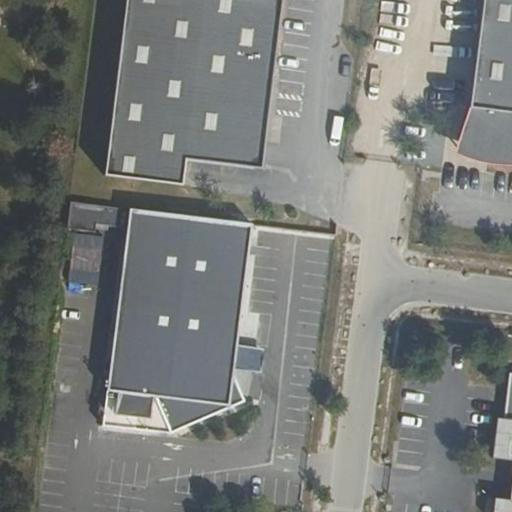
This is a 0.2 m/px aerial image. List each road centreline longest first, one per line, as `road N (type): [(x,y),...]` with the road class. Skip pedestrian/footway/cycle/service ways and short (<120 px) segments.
road 1 (unknown): [(331,0),(321,164),(384,195),(427,0)]
road 2 (unknown): [(276,445),(437,462),(449,441),(460,364)]
road 3 (unknown): [(276,445),(301,229)]
road 4 (unclassified): [(344,511),(371,298)]
road 5 (unknown): [(92,423),(111,270)]
road 6 (unclassified): [(511,312),(371,298)]
